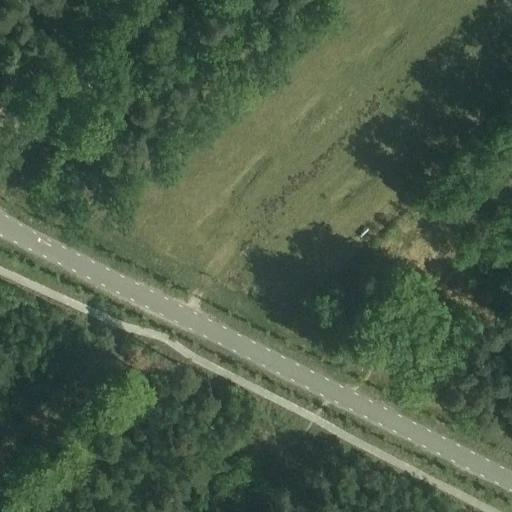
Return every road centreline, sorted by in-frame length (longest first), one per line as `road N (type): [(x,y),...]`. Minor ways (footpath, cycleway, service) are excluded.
road 1 (tertiary): [(511,479),(0,223)]
road 2 (track): [(511,223),(338,392)]
road 3 (track): [(169,304),(0,466)]
road 4 (tertiary): [(0,150),(110,52),(150,0)]
